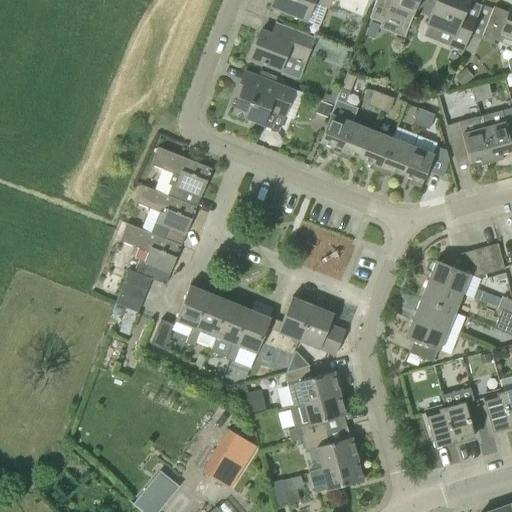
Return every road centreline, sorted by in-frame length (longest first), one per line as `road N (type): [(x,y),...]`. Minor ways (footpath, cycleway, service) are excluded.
road 1 (unclassified): [(407,222),(191,135),(187,113),(232,0)]
road 2 (unclassified): [(409,502),(368,350),(407,222)]
